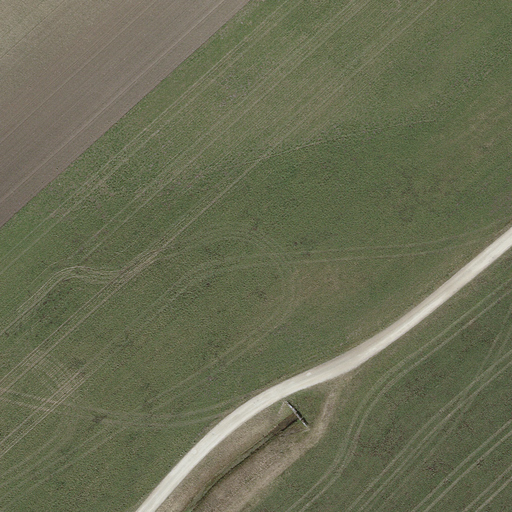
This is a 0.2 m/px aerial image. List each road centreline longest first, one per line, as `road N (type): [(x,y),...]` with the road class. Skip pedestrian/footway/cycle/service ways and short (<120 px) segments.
road 1 (track): [(511,237),(346,364),(240,414),(146,511)]
road 2 (track): [(232,511),(314,439),(346,364)]
